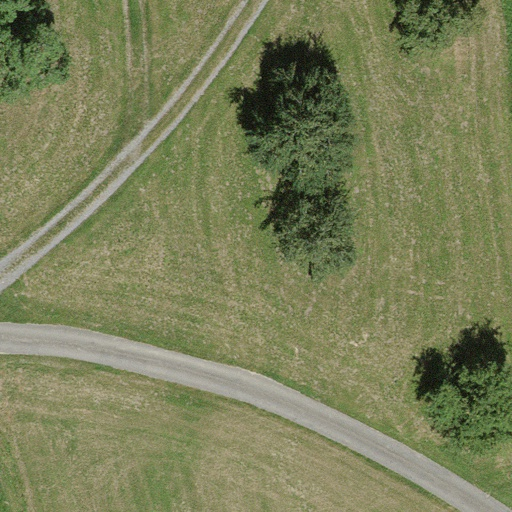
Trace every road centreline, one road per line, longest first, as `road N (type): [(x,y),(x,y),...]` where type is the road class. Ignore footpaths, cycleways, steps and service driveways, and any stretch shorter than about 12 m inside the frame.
road 1 (residential): [(485,511),(341,428),(121,351),(0,337)]
road 2 (track): [(0,271),(142,128),(239,0)]
